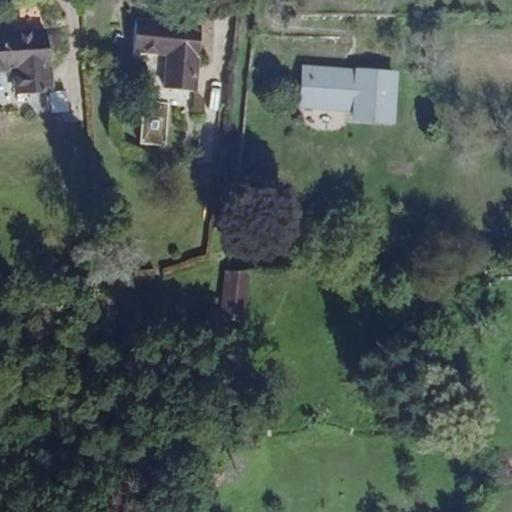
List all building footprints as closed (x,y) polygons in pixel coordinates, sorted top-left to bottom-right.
[(161,89),(190,91),(196,30),(132,23),(129,51),(164,55),(161,89)] [(47,92),(43,33),(0,35),(0,69),(11,69),(13,95),(47,92)] [(390,122),(393,75),(304,69),(302,107),(352,110),(351,119),(390,122)] [(68,90),(52,91),(53,112),(70,110),(68,90)] [(143,117),(142,143),(168,145),(169,129),(162,128),(162,118),(143,117)] [(219,317),(242,320),(247,271),(224,269),(219,317)]
